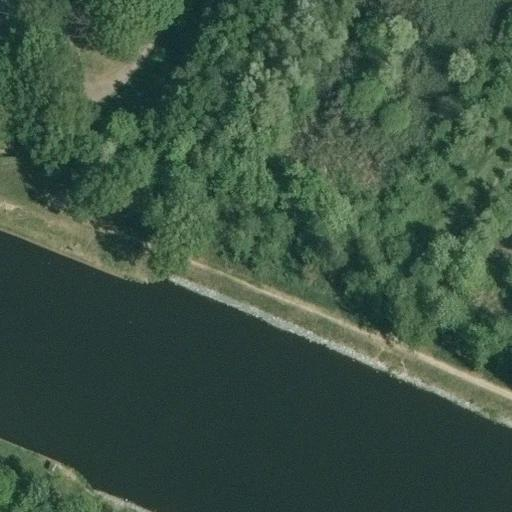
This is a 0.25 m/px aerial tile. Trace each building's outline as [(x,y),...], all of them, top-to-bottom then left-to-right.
[(34,26),(26,24),(24,31),(31,34),(34,26)] [(34,48),(22,44),(18,56),(30,60),(34,48)] [(24,75),(13,72),(9,86),(20,89),(24,75)] [(18,98),(15,114),(23,116),(26,100),(18,98)] [(16,151),(15,159),(23,160),(24,152),(16,151)]
